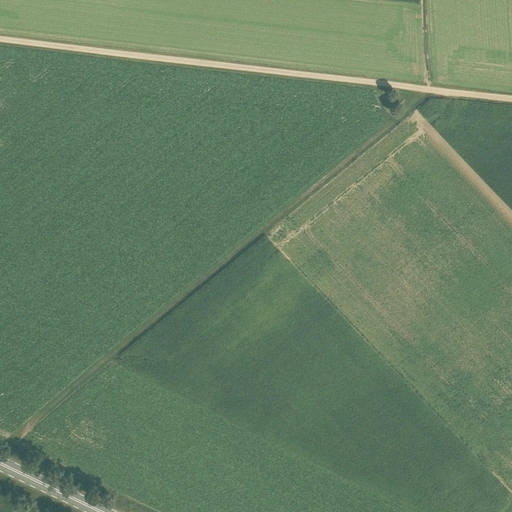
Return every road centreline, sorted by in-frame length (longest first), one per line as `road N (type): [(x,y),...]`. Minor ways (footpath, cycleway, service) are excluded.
road 1 (track): [(429,89),(38,415)]
road 2 (track): [(429,89),(0,37)]
